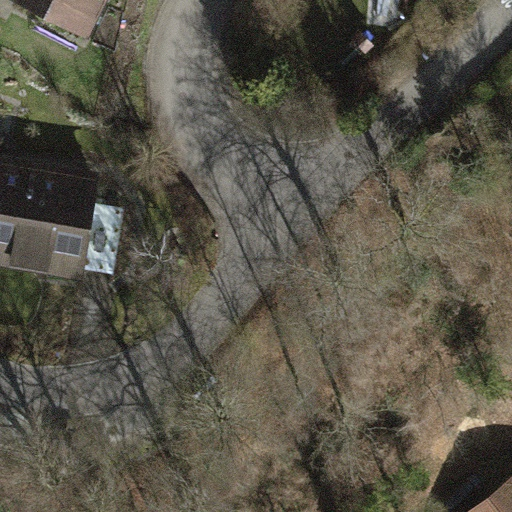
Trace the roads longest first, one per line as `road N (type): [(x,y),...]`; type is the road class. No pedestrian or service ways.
road 1 (residential): [(277,224),(115,372),(0,383)]
road 2 (residential): [(511,30),(277,224)]
road 3 (residential): [(215,0),(200,29),(195,100),(277,224)]
